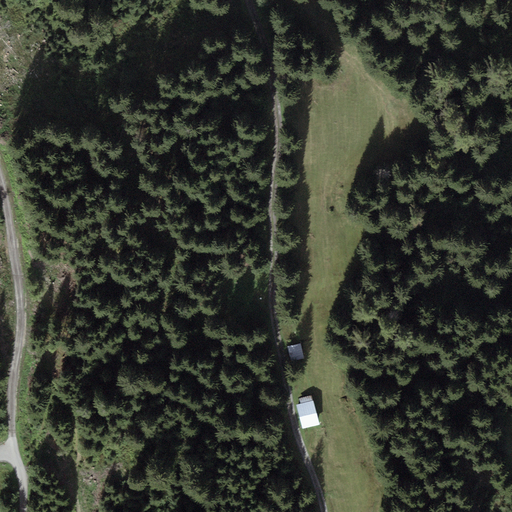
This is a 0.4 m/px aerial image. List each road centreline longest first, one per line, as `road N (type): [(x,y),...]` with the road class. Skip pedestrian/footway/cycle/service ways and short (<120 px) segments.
road 1 (track): [(324,511),(298,436),(273,307),(278,111),(250,0)]
road 2 (track): [(12,454),(22,268),(0,185)]
road 3 (track): [(86,511),(57,398),(40,399),(21,475)]
